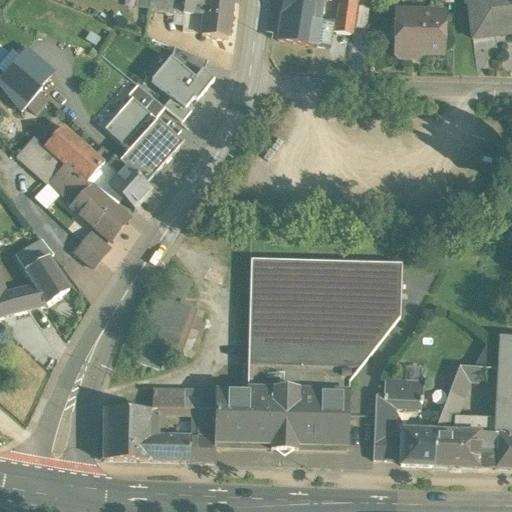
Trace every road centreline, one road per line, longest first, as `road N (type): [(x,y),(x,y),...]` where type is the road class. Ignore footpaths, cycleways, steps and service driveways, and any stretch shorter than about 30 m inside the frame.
road 1 (residential): [(65,499),(60,449),(77,385),(112,312),(245,97)]
road 2 (residential): [(245,97),(511,102)]
road 3 (tertiary): [(196,511),(65,499)]
